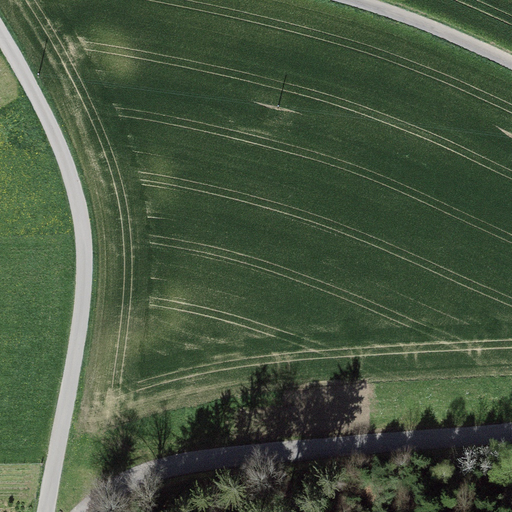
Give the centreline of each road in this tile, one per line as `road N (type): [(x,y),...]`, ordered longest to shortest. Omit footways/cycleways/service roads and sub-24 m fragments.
road 1 (unclassified): [(0,33),(62,158),(79,214),(85,281),(50,511)]
road 2 (unclassified): [(86,511),(117,485),(158,468),(511,430)]
road 3 (unclassified): [(511,66),(421,24),(333,0)]
